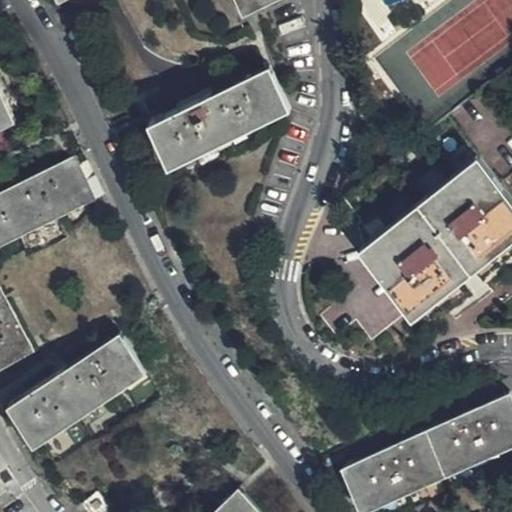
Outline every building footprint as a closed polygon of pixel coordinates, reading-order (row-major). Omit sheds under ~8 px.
[(263,0),(240,0),(245,9),(263,0)] [(172,161),(291,106),(271,61),(152,117),(172,161)] [(0,124),(14,118),(0,89),(0,124)] [(511,194),(448,113),(432,127),(421,135),(353,183),(343,192),(375,235),(364,245),(412,306),(511,228),(511,194)] [(0,240),(12,235),(95,197),(75,155),(25,177),(0,188),(0,240)] [(0,363),(31,348),(0,291),(0,363)] [(35,443),(145,371),(119,331),(8,403),(35,443)] [(511,441),(511,395),(509,389),(344,462),(363,504),(511,441)] [(268,511),(240,482),(208,511),(268,511)] [(84,500),(93,511),(98,511),(111,502),(99,487),(84,500)]
